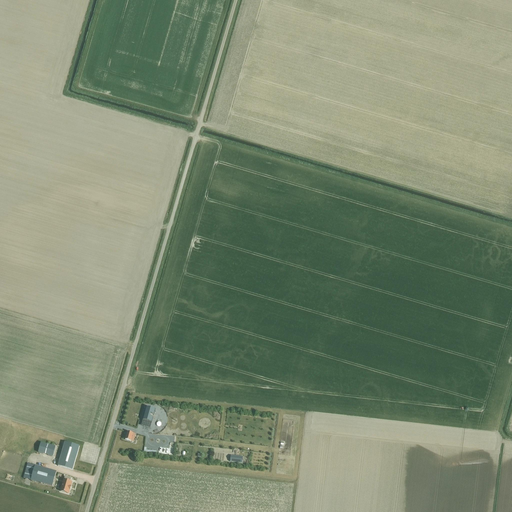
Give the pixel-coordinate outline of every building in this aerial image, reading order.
[(142,426),(150,428),(155,410),(147,408),(142,426)] [(166,412),(162,425),(174,428),(177,414),(166,412)] [(38,437),(47,440),(49,432),(37,428),(36,433),(39,434),(38,437)] [(125,440),(134,442),(136,434),(128,432),(125,440)] [(147,446),(167,451),(170,443),(150,437),(147,446)] [(65,442),(58,466),(72,471),(79,447),(65,442)] [(39,452),(53,457),(57,447),(42,443),(39,452)] [(23,478),(52,486),(57,472),(28,463),(23,478)] [(71,479),(65,477),(61,491),(68,494),(70,490),(69,490),(70,487),(72,483),(70,482),(71,479)]
